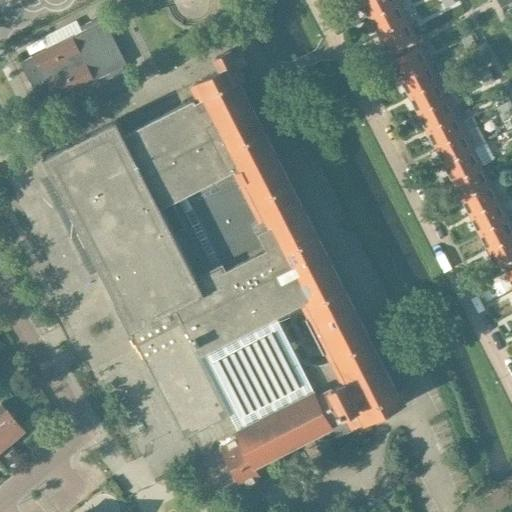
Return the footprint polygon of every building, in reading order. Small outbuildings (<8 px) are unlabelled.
[(395,0),(360,0),(369,17),(397,3),(395,0)] [(397,3),(369,17),(378,35),(406,20),(397,3)] [(81,31),(19,63),(42,107),(103,76),(106,80),(124,71),(122,66),(126,64),(104,20),(99,22),(97,18),(79,27),(81,31)] [(406,20),(378,35),(388,53),(415,38),(406,20)] [(462,39),(465,45),(473,41),(470,35),(462,39)] [(473,41),(465,45),(468,51),(476,47),(473,41)] [(391,60),(400,77),(428,63),(419,46),(391,60)] [(332,429),(330,426),(331,425),(337,436),(410,399),(404,388),(396,392),(250,106),(237,80),(243,77),(239,69),(247,64),(238,48),(230,52),(229,50),(215,58),(221,69),(192,84),(199,99),(195,101),(194,98),(122,135),(115,122),(44,159),(185,436),(230,413),(238,429),(236,430),(240,438),(220,448),(240,487),(260,477),(257,470),(269,464),(266,458),(273,455),(274,457),(276,456),(275,454),(285,448),(286,451),(288,450),(287,447),(298,442),(299,445),(301,444),(300,441),(310,436),(311,438),(313,437),(312,435),(322,430),(323,432),(325,431),(325,432),(332,429)] [(428,63),(400,77),(408,94),(436,79),(428,63)] [(488,70),(479,74),(482,79),(490,75),(488,70)] [(490,75),(482,79),(485,85),(493,80),(490,75)] [(436,79),(408,94),(417,111),(445,97),(436,79)] [(445,97),(417,111),(426,128),(454,114),(445,97)] [(497,108),(500,114),(508,110),(505,104),(497,108)] [(508,110),(500,114),(502,120),(511,115),(508,110)] [(454,114),(426,128),(435,146),(463,132),(454,114)] [(463,132),(435,146),(444,163),(472,148),(463,132)] [(472,148),(444,163),(452,180),(480,166),(472,148)] [(35,160),(8,172),(65,293),(92,280),(35,160)] [(480,166),(452,180),(461,197),(489,183),(480,166)] [(489,183),(461,197),(470,214),(498,200),(489,183)] [(498,200),(470,214),(479,232),(507,217),(498,200)] [(511,227),(507,217),(479,232),(488,249),(511,237),(511,227)] [(511,237),(488,249),(497,267),(511,259),(511,237)] [(1,403),(0,403),(0,433),(8,443),(24,430),(5,407),(5,408),(1,403)] [(0,449),(8,443),(0,433),(0,449)]
